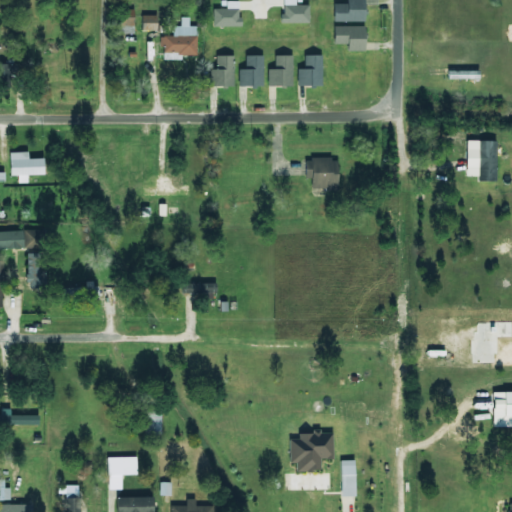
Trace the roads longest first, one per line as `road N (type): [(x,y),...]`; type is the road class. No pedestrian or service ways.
road 1 (residential): [(0,116),(376,110)]
road 2 (residential): [(0,334),(164,334)]
